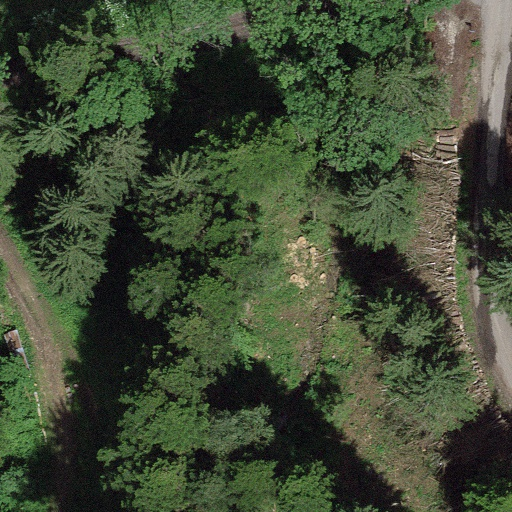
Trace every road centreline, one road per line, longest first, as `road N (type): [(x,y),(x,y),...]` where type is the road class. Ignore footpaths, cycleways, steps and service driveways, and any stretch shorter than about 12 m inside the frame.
road 1 (track): [(511,386),(489,326),(497,40)]
road 2 (track): [(0,62),(334,0)]
